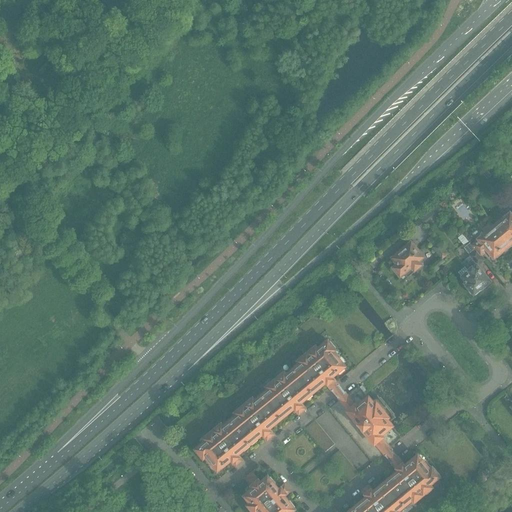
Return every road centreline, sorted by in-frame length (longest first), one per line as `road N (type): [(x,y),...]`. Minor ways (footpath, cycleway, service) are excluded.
road 1 (primary): [(496,0),(143,359),(60,457)]
road 2 (primary): [(511,17),(187,342),(60,457)]
road 3 (primary): [(183,365),(511,38)]
road 4 (primary): [(183,365),(286,287),(511,85)]
road 5 (primary): [(19,511),(183,365)]
road 6 (residential): [(264,448),(414,325)]
road 7 (residential): [(325,511),(470,393)]
